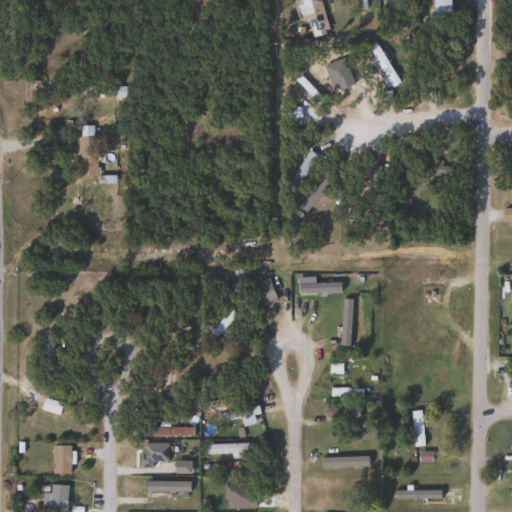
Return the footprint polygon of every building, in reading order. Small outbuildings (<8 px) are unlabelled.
[(297,3),(302,0),(313,0),(328,26),(314,34),(297,3)] [(390,0),(390,24),(380,24),(380,0),(390,0)] [(448,0),(448,18),(431,18),(431,0),(448,0)] [(94,127),(94,176),(77,176),(77,127),(94,127)] [(315,155),(292,196),(283,192),(306,150),(315,155)] [(511,162),(511,221),(500,222),(500,209),(509,209),(508,162),(511,162)] [(335,178),(305,213),(297,207),(328,171),(335,178)] [(254,307),(247,286),(267,279),(274,301),(254,307)] [(239,325),(210,340),(204,329),(233,314),(239,325)] [(189,337),(170,340),(169,333),(187,329),(189,337)] [(52,335),(52,384),(41,384),(41,335),(52,335)] [(157,396),(157,358),(170,358),(170,396),(157,396)] [(348,383),(348,390),(360,390),(360,398),(329,398),(329,383),(348,383)] [(39,410),(42,398),(60,404),(57,415),(39,410)] [(216,415),(256,407),(257,414),(218,423),(216,415)] [(326,418),(326,408),(356,408),(356,418),(326,418)] [(411,446),(411,411),(421,411),(421,446),(411,446)] [(248,444),(248,454),(200,454),(200,444),(248,444)] [(50,446),(68,446),(68,474),(50,474),(50,446)] [(253,484),(253,492),(220,492),(220,484),(253,484)] [(51,511),(46,511),(50,485),(67,487),(63,511),(51,511)]
